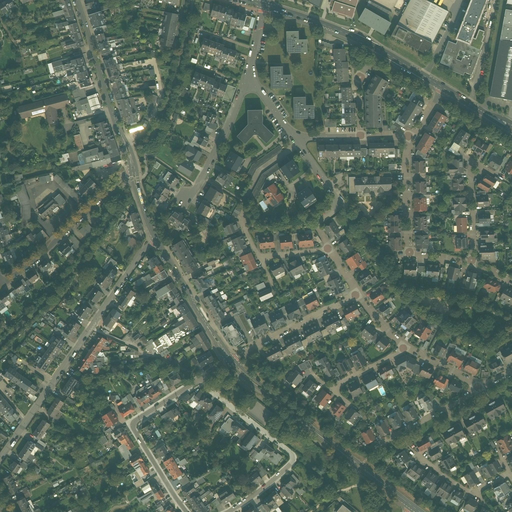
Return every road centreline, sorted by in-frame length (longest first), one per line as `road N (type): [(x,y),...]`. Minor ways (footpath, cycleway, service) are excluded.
road 1 (residential): [(0,462),(155,239)]
road 2 (secondary): [(231,360),(413,507)]
road 3 (residential): [(197,379),(294,455),(226,511)]
road 4 (tertiary): [(445,89),(367,42),(266,5)]
road 5 (residential): [(411,137),(409,256),(470,263)]
road 6 (residential): [(197,379),(133,427),(186,511)]
road 7 (secondary): [(76,0),(133,169)]
road 8 (residential): [(3,285),(133,169)]
road 9 (secondary): [(155,239),(231,360)]
road 10 (residential): [(357,295),(231,360)]
road 11 (residential): [(246,80),(184,202)]
road 12 (residential): [(482,387),(375,446)]
